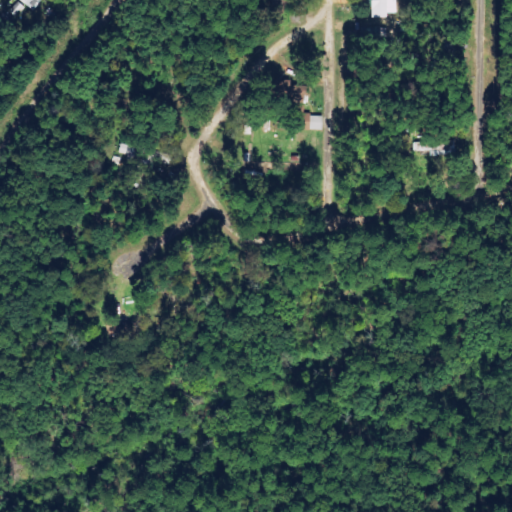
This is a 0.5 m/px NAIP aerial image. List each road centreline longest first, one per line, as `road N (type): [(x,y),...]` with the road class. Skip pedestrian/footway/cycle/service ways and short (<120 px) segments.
road 1 (residential): [(483,190),(273,241),(246,240),(210,206),(192,166),(197,148),(271,48),(327,14)]
road 2 (residential): [(326,226),(327,0)]
road 3 (residential): [(483,190),(481,0)]
road 4 (residential): [(0,148),(116,0)]
road 5 (residential): [(210,206),(115,283)]
